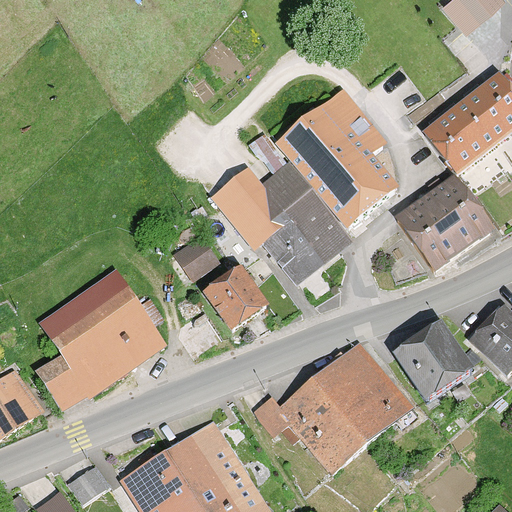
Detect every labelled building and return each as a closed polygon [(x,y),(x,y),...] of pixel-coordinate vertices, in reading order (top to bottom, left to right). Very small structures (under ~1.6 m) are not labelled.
[(454,0),(475,22),(499,0),(454,0)] [(511,97),(490,71),(416,135),(456,176),(511,132),(511,97)] [(386,151),(348,94),(272,144),(288,169),(257,190),(277,218),(313,192),(343,233),(395,199),(370,161),(386,151)] [(277,218),(257,190),(245,174),(208,201),(246,254),(264,241),(298,288),(353,248),(343,233),(313,192),(277,218)] [(456,176),(391,220),(432,280),(497,236),(456,176)] [(217,264),(197,240),(173,260),(194,284),(217,264)] [(265,311),(238,270),(200,295),(227,336),(265,311)] [(163,349),(116,275),(37,326),(59,360),(33,376),(59,416),(163,349)] [(511,315),(501,304),(466,336),(507,379),(511,374),(511,315)] [(434,324),(390,354),(426,406),(470,376),(434,324)] [(270,398),(249,415),(271,443),(292,426),(333,477),(415,412),(363,347),(282,412),(270,398)] [(18,375),(0,386),(0,441),(43,415),(18,375)] [(268,511),(214,425),(119,485),(135,511),(268,511)]
